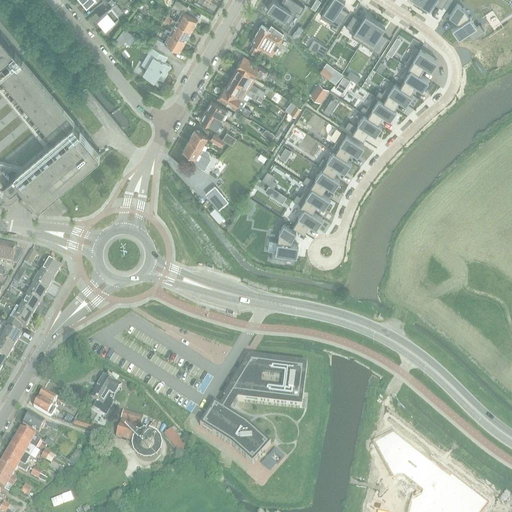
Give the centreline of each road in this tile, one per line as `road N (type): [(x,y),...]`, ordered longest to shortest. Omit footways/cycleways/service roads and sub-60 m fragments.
road 1 (tertiary): [(511,438),(388,337),(332,315),(217,291)]
road 2 (residential): [(378,0),(449,51),(456,75),(450,94),(368,177),(334,242)]
road 3 (residential): [(51,0),(149,114),(167,123)]
road 4 (unclassified): [(167,123),(240,0)]
